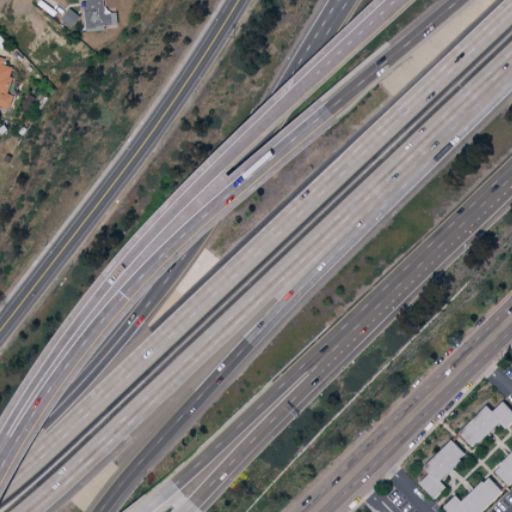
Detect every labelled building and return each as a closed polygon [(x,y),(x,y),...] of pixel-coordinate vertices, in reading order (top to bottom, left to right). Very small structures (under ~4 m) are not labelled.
[(85,0),(87,29),(106,29),(105,23),(119,23),(118,11),(105,12),(104,0),(85,0)] [(81,15),(71,7),(63,17),(73,25),(81,15)] [(0,102),(12,107),(16,94),(8,91),(16,66),(4,62),(6,56),(0,54),(0,102)] [(460,431),(475,447),(502,421),(507,427),(511,423),(511,407),(505,400),(494,410),(489,404),(460,431)] [(511,452),(496,469),(510,483),(511,481),(511,437),(510,439),(511,440),(511,452)] [(421,482),(437,497),(448,485),(443,480),(468,453),(453,438),(426,466),(431,472),(421,482)] [(445,506),(451,511),(470,511),(471,511),(482,511),(505,489),(490,475),(464,501),(457,494),(445,506)]
